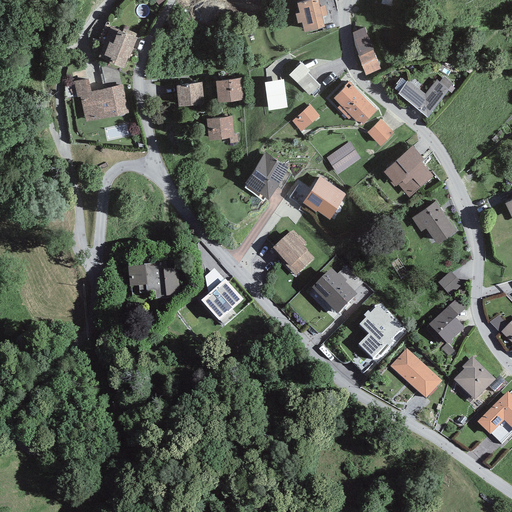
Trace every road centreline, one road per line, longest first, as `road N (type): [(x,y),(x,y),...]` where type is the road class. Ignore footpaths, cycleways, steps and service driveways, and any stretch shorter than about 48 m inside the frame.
road 1 (residential): [(156,166),(202,236),(330,372),(511,493)]
road 2 (residential): [(343,0),(356,74),(422,131),(468,209),(478,315),(511,369)]
road 3 (unclassified): [(121,511),(75,465),(24,444),(16,431),(22,407),(91,323),(98,249)]
road 4 (residential): [(109,0),(67,54),(59,90),(79,246),(87,254),(98,249)]
road 5 (residential): [(171,0),(138,78),(156,166)]
road 6 (track): [(60,0),(43,41),(41,79),(51,129),(65,145)]
road 7 (residential): [(98,249),(108,176),(126,165),(156,166)]
